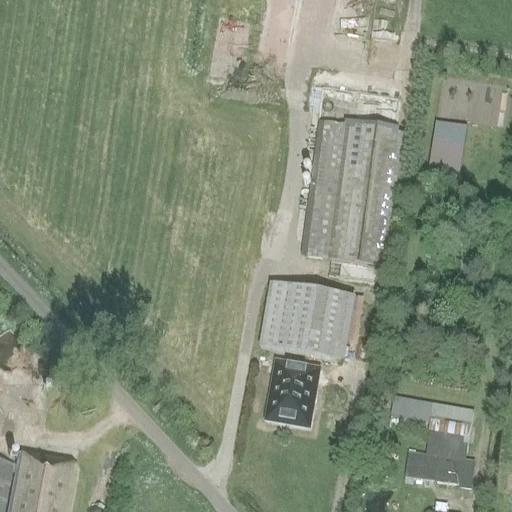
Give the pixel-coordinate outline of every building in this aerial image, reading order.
[(402,149),(405,135),(326,124),(308,259),(388,271),(393,233),(399,195),(400,168),(402,149)] [(465,142),(467,130),(435,125),(433,137),(426,181),(459,185),(465,142)] [(272,288),(260,352),(340,367),(352,302),(272,288)] [(274,385),(268,424),(307,430),(313,391),(274,385)] [(459,491),(471,493),(476,463),(466,462),(471,427),(473,427),(475,413),(394,401),(391,419),(431,425),(427,457),(409,454),(404,484),(411,485),(412,481),(460,488),(459,491)] [(0,511),(67,511),(76,467),(19,456),(16,469),(0,465),(0,511)]
